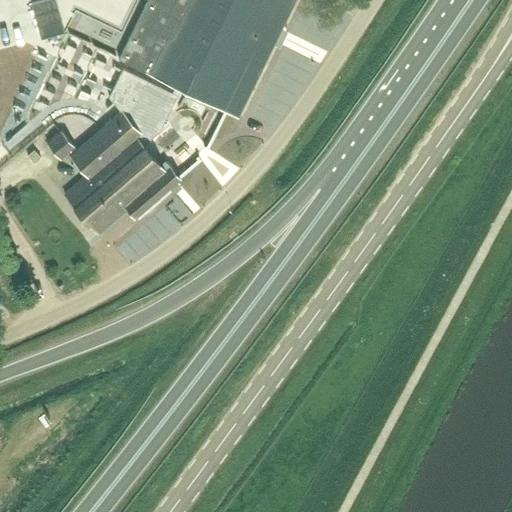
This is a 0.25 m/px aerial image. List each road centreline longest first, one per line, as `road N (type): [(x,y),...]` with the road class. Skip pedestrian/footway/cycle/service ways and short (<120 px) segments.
road 1 (secondary): [(168,511),(511,32)]
road 2 (unclassified): [(0,336),(112,285),(208,215),(282,135),(372,0)]
road 3 (trunk): [(88,511),(331,194)]
road 4 (trunk): [(331,194),(162,307),(0,378)]
road 5 (trunk): [(331,194),(464,0)]
